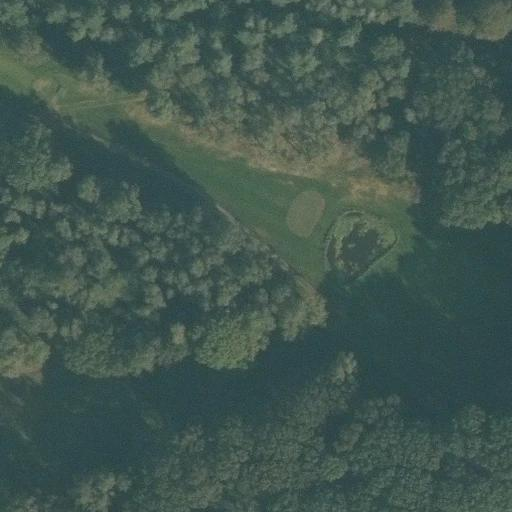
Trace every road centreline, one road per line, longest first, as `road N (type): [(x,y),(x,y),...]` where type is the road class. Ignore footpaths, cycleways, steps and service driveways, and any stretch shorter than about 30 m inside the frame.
road 1 (track): [(0,104),(127,154),(194,192),(388,352),(511,366)]
road 2 (track): [(0,120),(511,44)]
